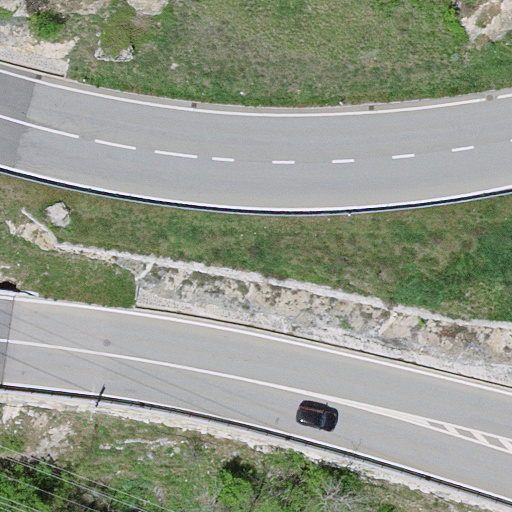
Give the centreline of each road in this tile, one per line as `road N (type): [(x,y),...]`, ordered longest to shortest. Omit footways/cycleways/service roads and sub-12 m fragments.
road 1 (secondary): [(511,450),(403,414),(196,369),(0,339)]
road 2 (secondary): [(0,114),(227,160),(405,154),(511,137)]
